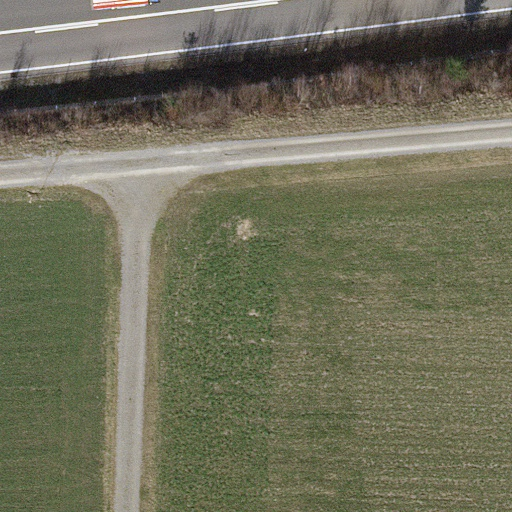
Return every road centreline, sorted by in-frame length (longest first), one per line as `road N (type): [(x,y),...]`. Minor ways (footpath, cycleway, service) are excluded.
road 1 (track): [(0,183),(511,137)]
road 2 (track): [(129,511),(143,172)]
